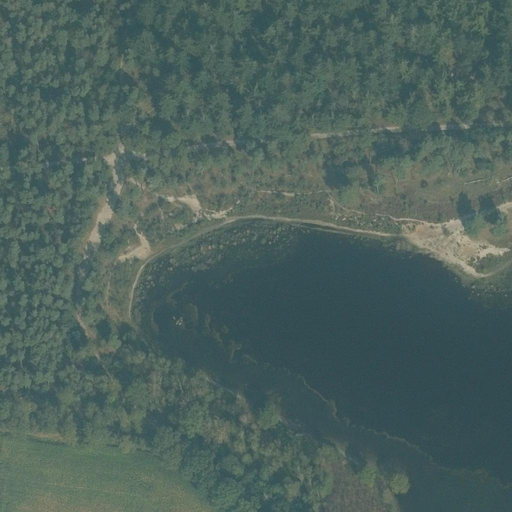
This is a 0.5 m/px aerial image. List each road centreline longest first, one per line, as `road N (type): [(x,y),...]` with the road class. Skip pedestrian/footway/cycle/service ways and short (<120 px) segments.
road 1 (track): [(511,126),(125,159)]
road 2 (track): [(125,159),(85,270),(79,327)]
road 3 (track): [(79,327),(158,433)]
road 4 (track): [(125,159),(0,167)]
road 5 (track): [(256,511),(158,433)]
